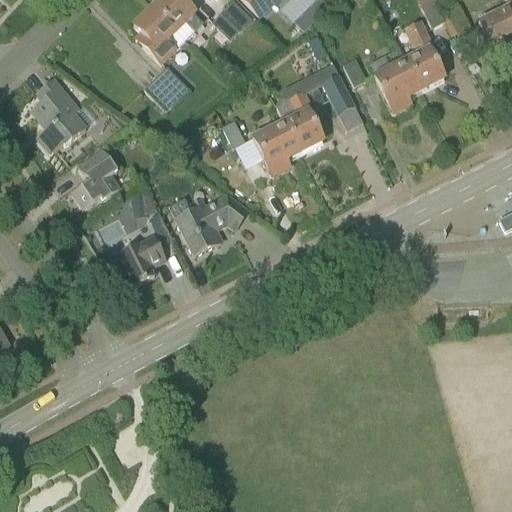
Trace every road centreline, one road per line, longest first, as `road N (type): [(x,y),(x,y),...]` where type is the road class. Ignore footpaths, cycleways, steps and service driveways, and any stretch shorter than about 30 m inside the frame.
road 1 (secondary): [(116,370),(511,166)]
road 2 (residential): [(116,370),(0,200)]
road 3 (residential): [(0,253),(86,386)]
